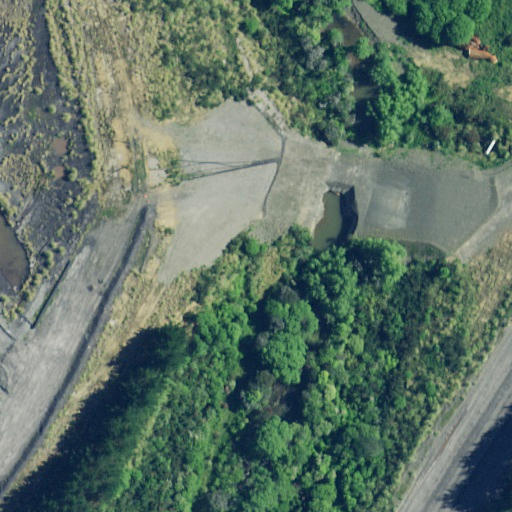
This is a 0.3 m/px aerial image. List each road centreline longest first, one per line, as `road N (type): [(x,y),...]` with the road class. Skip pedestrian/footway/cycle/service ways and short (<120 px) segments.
road 1 (unclassified): [(0,464),(64,350),(123,202)]
road 2 (tertiary): [(441,511),(511,400)]
